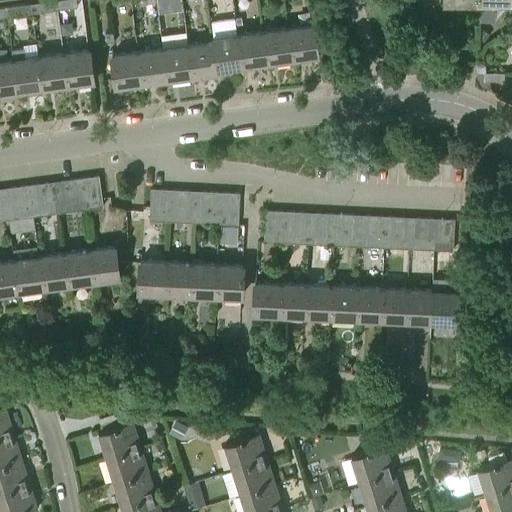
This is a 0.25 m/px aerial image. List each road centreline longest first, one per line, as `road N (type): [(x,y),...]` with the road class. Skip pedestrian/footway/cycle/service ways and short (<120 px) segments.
road 1 (residential): [(511,135),(469,108),(413,99),(149,133)]
road 2 (residential): [(149,133),(158,162),(176,170),(237,173),(315,191),(462,200)]
road 3 (residential): [(70,511),(37,398),(0,383)]
road 4 (residential): [(149,133),(0,155)]
